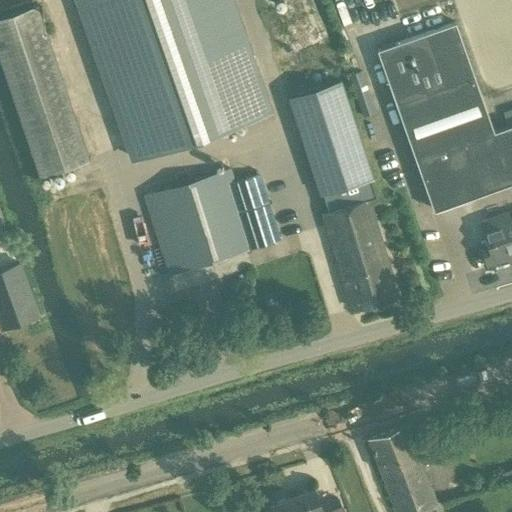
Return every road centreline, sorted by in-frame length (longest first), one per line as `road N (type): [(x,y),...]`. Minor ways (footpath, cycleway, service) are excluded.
road 1 (unclassified): [(0,440),(511,293)]
road 2 (tertiary): [(16,511),(511,370)]
